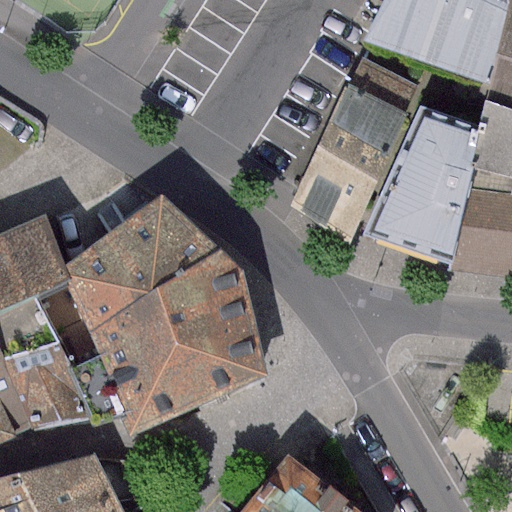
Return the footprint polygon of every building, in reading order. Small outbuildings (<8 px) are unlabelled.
[(511,72),(511,0),(405,0),(385,41),(509,86),(511,72)] [(385,41),(313,201),(369,245),(381,232),(391,238),(454,121),(496,131),(506,98),(509,86),(385,41)] [(304,68),(271,139),(313,158),(346,87),(304,68)] [(511,99),(506,98),(496,131),(500,188),(511,189),(511,99)] [(496,131),(454,121),(408,238),(481,259),(500,188),(496,131)] [(511,189),(500,188),(481,259),(479,265),(511,270),(511,189)] [(236,272),(163,200),(66,272),(46,221),(0,240),(0,431),(1,431),(102,413),(134,429),(261,372),(236,272)] [(382,511),(303,449),(250,510),(252,511),(382,511)] [(0,469),(0,511),(147,511),(145,508),(111,452),(9,464),(0,469)]
